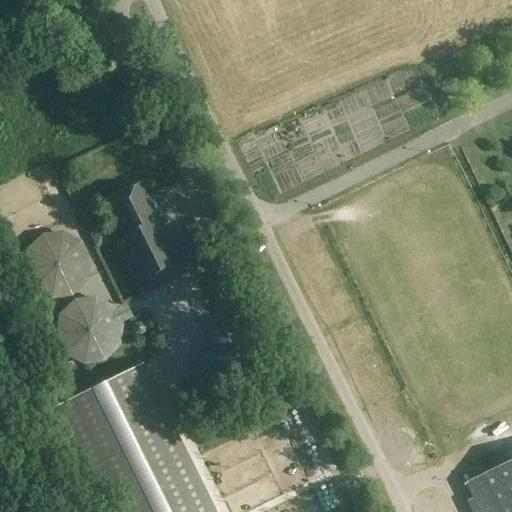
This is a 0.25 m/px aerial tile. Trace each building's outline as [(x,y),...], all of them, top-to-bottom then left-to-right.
[(98,63),(108,59),(103,50),(94,54),(98,63)] [(144,294),(184,275),(139,185),(107,201),(124,236),(117,239),(144,294)] [(235,319),(205,332),(213,349),(186,361),(199,391),(256,367),(235,319)] [(215,511),(142,363),(53,407),(104,511),(215,511)] [(391,451),(387,460),(403,468),(407,459),(391,451)] [(473,499),(469,501),(467,502),(472,511),(511,511),(511,460),(465,483),(473,499)]
